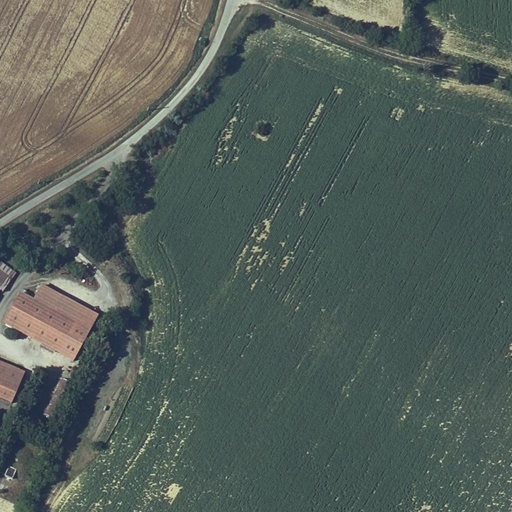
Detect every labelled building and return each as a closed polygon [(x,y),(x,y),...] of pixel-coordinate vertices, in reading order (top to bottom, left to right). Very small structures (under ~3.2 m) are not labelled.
[(26,290),(64,309),(49,339),(68,349),(91,304),(34,275),(26,290)] [(0,306),(0,315),(49,339),(64,309),(26,290),(13,283),(0,306)] [(0,356),(0,393),(3,394),(17,363),(0,356)] [(47,421),(70,383),(59,377),(36,414),(47,421)] [(0,473),(4,466),(7,464),(9,462),(10,459),(11,456),(10,453),(8,450),(5,448),(2,447),(0,447),(0,473)]
